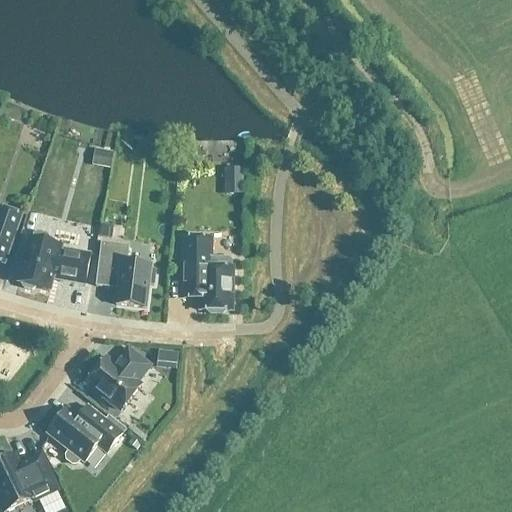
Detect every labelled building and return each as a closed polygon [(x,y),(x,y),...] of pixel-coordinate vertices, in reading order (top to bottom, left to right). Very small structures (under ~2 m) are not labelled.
[(0,262),(3,264),(20,216),(0,208),(0,262)] [(47,244),(48,239),(46,235),(37,233),(33,235),(32,240),(30,239),(18,284),(21,284),(22,288),(31,291),(35,288),(49,292),(52,278),(59,280),(58,282),(84,286),(90,255),(60,249),(61,247),(47,244)] [(182,239),(182,275),(181,299),(199,299),(199,311),(206,311),(209,315),(221,316),(225,312),(231,312),(232,269),(231,269),(231,262),(228,259),(210,259),(210,239),(182,239)] [(128,247),(100,243),(95,287),(109,289),(109,286),(117,287),(115,305),(146,309),(149,286),(153,286),(155,271),(151,270),(151,266),(126,262),(128,247)] [(87,287),(84,306),(92,308),(96,288),(87,287)] [(86,384),(121,411),(139,387),(135,384),(148,367),(127,351),(118,363),(119,364),(115,369),(105,360),(86,384)] [(162,352),(161,364),(177,365),(178,353),(162,352)] [(87,407),(79,418),(67,409),(46,435),(68,452),(66,456),(66,460),(72,465),(76,464),(79,461),(83,464),(96,448),(106,455),(125,430),(109,417),(105,422),(87,407)] [(0,462),(0,461),(0,507),(2,511),(7,511),(32,500),(33,502),(56,491),(40,457),(18,467),(13,456),(0,462)]
